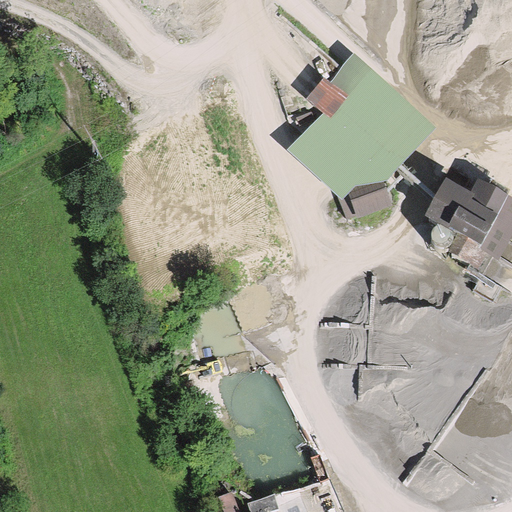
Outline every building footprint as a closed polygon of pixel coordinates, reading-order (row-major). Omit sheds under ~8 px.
[(350,93),(324,75),(306,96),(331,116),(350,93)] [(394,204),(384,172),(345,184),(348,191),(335,195),(343,220),(394,204)] [(511,242),(511,193),(481,177),(474,190),(448,176),(427,216),(504,257),(511,242)] [(226,497),(229,511),(256,511),(251,491),(226,497)] [(260,506),(261,511),(300,511),(318,507),(313,491),(260,506)]
